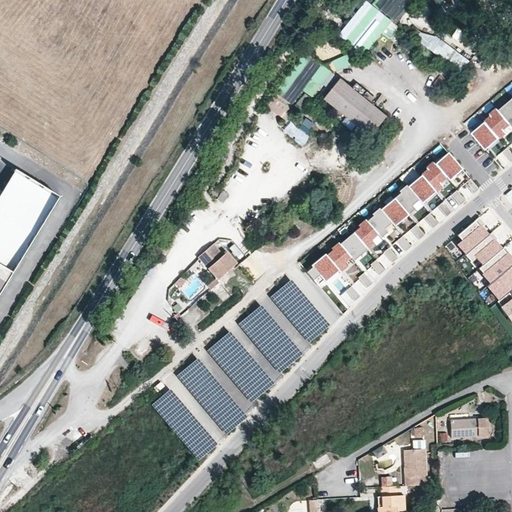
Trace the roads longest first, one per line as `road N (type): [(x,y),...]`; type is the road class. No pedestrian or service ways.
road 1 (track): [(78,405),(95,420),(148,385),(511,69)]
road 2 (residential): [(172,511),(395,271),(489,193)]
road 3 (primary): [(62,364),(286,0)]
road 4 (residential): [(338,491),(336,469),(419,417),(511,375)]
road 5 (primary): [(0,483),(62,364)]
